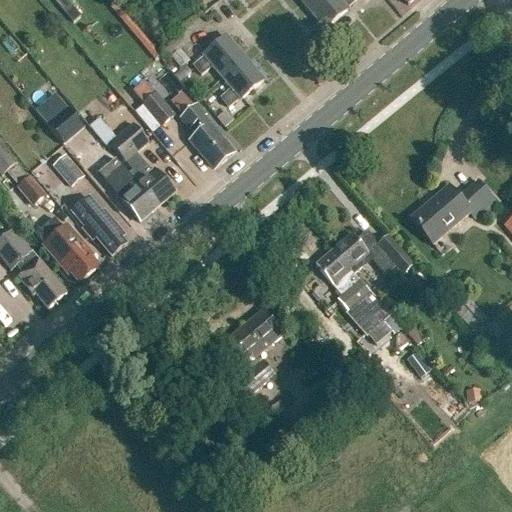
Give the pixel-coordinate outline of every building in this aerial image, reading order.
[(52,0),(64,14),(71,9),(63,0),(52,0)] [(297,0),(306,9),(316,0),(297,0)] [(316,0),(306,9),(324,31),(347,12),(346,10),(356,1),(354,0),(340,0),(338,2),(336,0),(316,0)] [(166,47),(183,67),(192,59),(183,48),(189,43),(182,34),(166,47)] [(211,69),(221,80),(245,61),(226,38),(202,58),(204,60),(193,69),(201,78),(211,69)] [(220,101),(228,110),(238,101),(240,103),(263,83),(245,61),(221,80),(231,92),(220,101)] [(155,96),(144,105),(162,127),(173,118),(155,96)] [(210,126),(209,126),(204,119),(206,118),(197,107),(180,121),(189,132),(190,131),(196,137),(188,144),(200,157),(202,155),(216,171),(234,156),(210,126)] [(49,128),(64,146),(83,129),(67,111),(49,128)] [(128,175),(157,210),(175,195),(154,171),(151,174),(136,155),(148,145),(133,127),(110,146),(132,172),(128,175)] [(0,146),(0,177),(16,165),(0,146)] [(83,178),(76,170),(65,157),(52,168),(69,189),(83,178)] [(128,175),(114,159),(105,167),(116,180),(108,187),(119,200),(118,200),(139,225),(157,210),(128,175)] [(47,175),(27,180),(32,200),(52,195),(47,175)] [(448,188),(410,220),(433,247),(470,215),(475,221),(495,204),(477,184),(458,200),(448,188)] [(89,201),(73,214),(85,229),(83,231),(92,242),(96,239),(112,259),(125,248),(120,241),(124,238),(104,214),(102,216),(89,201)] [(54,220),(35,236),(44,247),(43,248),(69,278),(72,276),(80,286),(98,271),(89,261),(92,258),(68,228),(64,231),(54,220)] [(36,298),(49,312),(67,297),(13,233),(0,243),(0,258),(12,273),(17,269),(23,276),(18,280),(34,300),(36,298)] [(334,252),(387,315),(388,314),(354,275),(371,261),(385,277),(395,268),(402,277),(413,268),(388,239),(378,247),(367,234),(357,242),(352,237),(334,252)] [(347,314),(365,334),(387,315),(334,252),(315,268),(342,299),(337,303),(347,314)] [(457,313),(474,332),(488,319),(471,300),(457,313)] [(225,345),(245,369),(246,368),(250,373),(239,383),(251,397),(275,377),(263,362),(259,365),(254,360),(282,337),(263,313),(225,345)] [(402,381),(378,350),(369,358),(394,387),(402,381)] [(264,416),(277,432),(292,420),(279,404),(264,416)]
